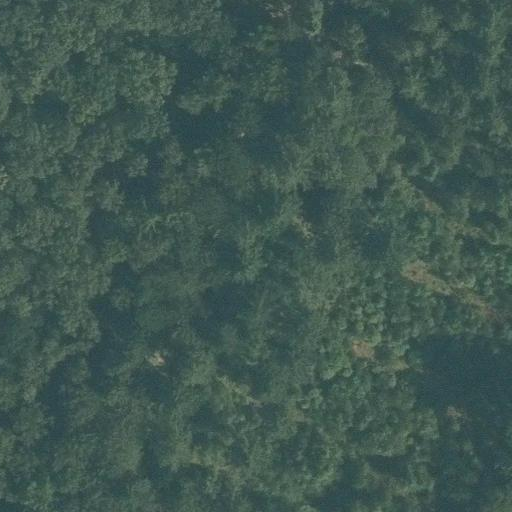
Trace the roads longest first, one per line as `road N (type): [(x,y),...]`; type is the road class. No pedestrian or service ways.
road 1 (track): [(293,33),(54,511)]
road 2 (track): [(293,33),(511,129)]
